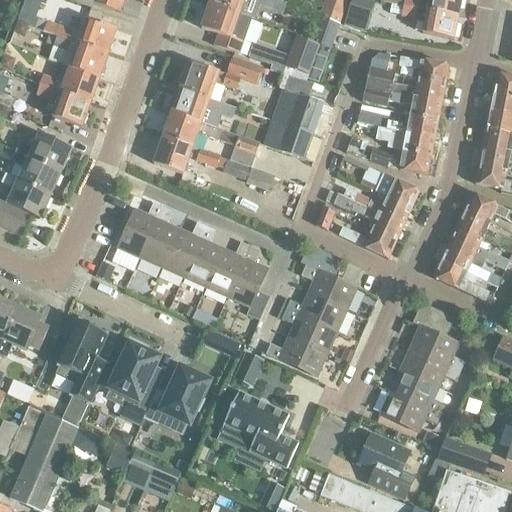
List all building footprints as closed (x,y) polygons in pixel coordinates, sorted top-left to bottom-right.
[(28,0),(25,0),(18,21),(44,35),(48,24),(36,19),(41,5),(28,0)] [(94,0),(94,3),(123,13),(128,0),(94,0)] [(212,0),(210,5),(240,16),(251,20),(255,21),(260,8),(283,16),(286,6),(270,0),(212,0)] [(368,0),(352,0),(345,27),(366,33),(375,1),(368,0)] [(381,3),(404,8),(459,19),(462,0),(422,0),(423,2),(419,1),(415,0),(369,0),(375,1),(381,2),(381,3)] [(240,16),(210,5),(208,14),(203,14),(199,26),(202,30),(202,31),(220,37),(216,48),(238,56),(251,20),(240,16)] [(459,19),(404,8),(402,18),(414,21),(414,22),(425,25),(423,36),(454,42),(459,19)] [(320,18),(310,44),(320,47),(330,51),(339,25),(320,18)] [(45,35),(58,40),(108,57),(117,32),(87,21),(83,34),(49,23),(45,35)] [(18,23),(14,33),(20,35),(26,33),(28,27),(18,23)] [(309,77),(320,47),(310,44),(297,39),(286,69),(309,77)] [(75,57),(70,71),(99,82),(101,77),(104,76),(106,69),(104,67),(108,57),(58,40),(54,50),(75,57)] [(270,72),(283,76),(289,58),(277,54),(270,72)] [(372,63),(370,71),(386,75),(390,57),(379,55),(372,63)] [(4,58),(0,69),(11,73),(13,66),(10,60),(4,58)] [(418,81),(446,86),(449,67),(401,59),(399,68),(419,72),(418,81)] [(182,87),(180,91),(210,102),(216,85),(237,92),(241,82),(257,88),(263,71),(233,60),(227,77),(190,64),(185,77),(181,77),(178,85),(182,87)] [(45,78),(41,89),(91,106),(99,82),(70,71),(65,85),(45,78)] [(370,71),(366,89),(442,104),(446,86),(418,81),(416,90),(393,86),(395,76),(386,75),(370,71)] [(511,79),(496,77),(493,96),(511,99),(511,79)] [(285,93),(309,99),(314,86),(290,81),(285,93)] [(91,106),(41,89),(37,98),(50,102),(49,106),(57,108),(53,120),(82,130),(91,106)] [(413,107),(411,117),(439,122),(442,104),(366,89),(362,104),(387,109),(388,103),(413,107)] [(236,111),(210,102),(180,91),(172,115),(201,126),(217,131),(221,118),(232,121),(236,111)] [(0,94),(0,106),(12,113),(17,103),(0,94)] [(511,99),(493,96),(489,113),(511,117),(511,99)] [(297,97),(287,128),(313,137),(324,104),(297,97)] [(0,106),(0,120),(7,123),(12,113),(0,106)] [(486,132),(511,136),(511,117),(489,113),(486,132)] [(357,124),(357,125),(435,141),(439,122),(411,117),(409,127),(389,123),(390,119),(366,114),(365,117),(360,116),(358,125),(357,124)] [(223,133),(217,131),(201,126),(172,115),(163,140),(193,150),(198,136),(235,149),(234,151),(255,159),(260,146),(223,133)] [(406,143),(404,153),(432,159),(435,141),(357,125),(354,137),(382,144),(384,138),(406,143)] [(304,162),(313,137),(287,128),(278,153),(304,162)] [(511,136),(486,132),(482,151),(511,156),(511,136)] [(16,153),(61,174),(72,151),(40,136),(33,150),(20,144),(16,153)] [(193,150),(163,140),(154,167),(183,177),(191,156),(198,159),(197,163),(223,173),(222,175),(245,183),(250,170),(193,150)] [(347,156),(362,160),(368,145),(352,142),(347,156)] [(432,159),(404,153),(402,163),(390,161),(391,157),(374,151),(370,163),(388,169),(400,172),(428,177),(432,159)] [(511,156),(482,151),(479,168),(507,174),(509,165),(511,165),(511,156)] [(19,182),(51,197),(61,174),(16,153),(12,163),(25,168),(19,181),(19,182)] [(507,174),(479,168),(475,187),(502,192),(501,196),(511,197),(511,184),(505,183),(507,174)] [(376,193),(386,198),(412,210),(420,193),(394,181),(394,182),(383,177),(368,170),(366,174),(363,181),(379,188),(376,193)] [(10,207),(20,211),(31,216),(40,220),(51,197),(19,182),(19,181),(6,176),(2,185),(14,191),(7,206),(10,207)] [(382,207),(347,191),(344,199),(404,227),(412,210),(386,198),(382,207)] [(375,224),(371,232),(396,244),(404,227),(344,199),(331,193),(326,203),(349,214),(350,212),(375,224)] [(472,196),(464,213),(490,225),(494,216),(505,221),(510,225),(511,225),(511,213),(509,213),(498,208),(472,196)] [(0,227),(0,228),(10,207),(7,206),(0,202),(0,227)] [(118,250),(140,260),(164,209),(154,205),(148,217),(136,211),(118,250)] [(0,228),(10,232),(20,211),(10,207),(0,228)] [(140,260),(162,270),(180,232),(168,226),(173,214),(164,209),(140,260)] [(323,210),(316,228),(328,233),(335,215),(323,210)] [(20,211),(10,232),(22,238),(31,216),(20,211)] [(456,230),(482,242),(511,255),(511,243),(497,237),(496,239),(486,234),(490,225),(464,213),(456,230)] [(162,270),(184,280),(207,229),(198,225),(192,237),(180,232),(162,270)] [(184,280),(206,290),(224,252),(211,246),(217,234),(207,229),(184,280)] [(396,244),(371,232),(367,240),(343,229),(339,238),(363,249),(388,261),(396,244)] [(449,246),(485,263),(505,273),(510,264),(489,254),(488,256),(478,251),(482,242),(456,230),(449,246)] [(206,290),(228,300),(251,249),(241,245),(236,257),(224,252),(206,290)] [(449,246),(441,263),(467,275),(471,266),(482,271),(485,263),(449,246)] [(301,266),(306,268),(312,271),(320,253),(309,248),(301,266)] [(251,249),(228,300),(251,310),(247,318),(260,323),(270,300),(258,294),(268,272),(255,266),(261,254),(251,249)] [(331,257),(320,253),(312,271),(323,276),(331,257)] [(323,276),(334,280),(342,262),(331,257),(323,276)] [(467,275),(441,263),(433,280),(458,293),(458,292),(490,307),(495,297),(474,287),(477,280),(467,275)] [(103,265),(97,278),(108,283),(114,270),(103,265)] [(314,284),(308,296),(347,313),(357,291),(334,280),(323,276),(312,271),(306,268),(301,279),(314,284)] [(487,285),(497,290),(502,280),(491,275),(487,285)] [(290,303),(286,313),(337,336),(347,313),(308,296),(303,309),(290,303)] [(0,346),(16,308),(0,301),(0,346)] [(413,326),(420,329),(446,341),(450,332),(455,320),(422,305),(413,326)] [(183,315),(190,319),(194,311),(187,307),(183,315)] [(16,308),(0,346),(0,355),(8,359),(13,346),(28,352),(30,347),(40,351),(50,329),(40,324),(42,319),(16,308)] [(198,324),(202,314),(197,311),(192,321),(198,324)] [(294,328),(289,340),(328,357),(337,336),(286,313),(282,323),(294,328)] [(72,398),(89,406),(108,365),(96,359),(107,335),(95,330),(97,326),(84,320),(82,324),(80,323),(73,340),(67,337),(55,364),(61,366),(56,377),(77,387),(72,398)] [(420,329),(410,352),(461,374),(466,365),(453,359),(459,346),(455,345),(446,341),(420,329)] [(477,329),(467,336),(474,347),(484,339),(477,329)] [(450,332),(446,341),(455,345),(459,336),(450,332)] [(511,342),(503,339),(492,362),(511,371),(511,342)] [(328,357),(289,340),(283,353),(271,347),(266,357),(318,380),(328,357)] [(221,354),(233,360),(239,346),(227,341),(221,354)] [(142,428),(145,420),(158,392),(147,387),(159,359),(145,353),(146,349),(133,343),(132,347),(130,346),(123,363),(119,361),(113,374),(117,376),(110,390),(131,399),(122,419),(142,428)] [(349,365),(354,354),(346,350),(341,361),(349,365)] [(410,352),(400,374),(439,391),(444,379),(457,384),(461,374),(410,352)] [(252,388),(263,364),(247,356),(236,380),(252,388)] [(158,392),(145,420),(158,426),(163,414),(190,426),(196,413),(200,414),(206,401),(203,400),(210,383),(204,380),(206,376),(193,370),(191,374),(181,369),(168,397),(158,392)] [(400,374),(391,395),(442,418),(446,409),(433,403),(439,391),(400,374)] [(239,395),(222,431),(221,431),(219,435),(220,436),(218,441),(250,455),(251,453),(288,471),(299,446),(281,437),(290,418),(239,395)] [(442,418),(391,395),(381,418),(419,435),(425,422),(437,428),(442,418)] [(11,452),(28,460),(10,501),(17,504),(34,511),(43,511),(62,471),(72,446),(79,431),(29,409),(20,430),(11,452)] [(0,457),(7,460),(11,452),(20,430),(5,424),(0,435),(0,457)] [(79,431),(72,446),(96,456),(102,441),(79,431)] [(427,434),(423,444),(434,449),(439,439),(427,434)] [(116,445),(127,450),(132,439),(125,436),(119,438),(116,445)] [(358,466),(372,473),(367,487),(378,491),(404,503),(415,479),(402,473),(410,455),(371,437),(358,466)] [(445,439),(437,462),(463,471),(471,448),(445,439)] [(108,469),(127,477),(130,470),(136,456),(118,448),(108,469)] [(152,479),(158,465),(136,456),(130,470),(147,477),(152,479)] [(179,462),(175,469),(182,473),(186,474),(189,467),(186,465),(179,462)] [(158,465),(152,479),(175,489),(181,476),(158,465)] [(309,474),(295,468),(291,479),(304,484),(309,474)] [(62,471),(43,511),(56,511),(72,476),(62,471)] [(316,473),(315,476),(309,491),(320,495),(325,481),(326,477),(316,473)] [(511,511),(511,494),(447,473),(433,511),(511,511)] [(415,511),(416,511),(329,477),(320,498),(355,511),(415,511)] [(184,481),(177,494),(186,498),(192,485),(184,481)] [(271,511),(272,511),(283,490),(272,485),(261,507),(271,511)] [(0,511),(13,511),(17,504),(10,501),(0,496),(0,511)] [(277,511),(300,511),(296,510),(282,503),(277,511)]
